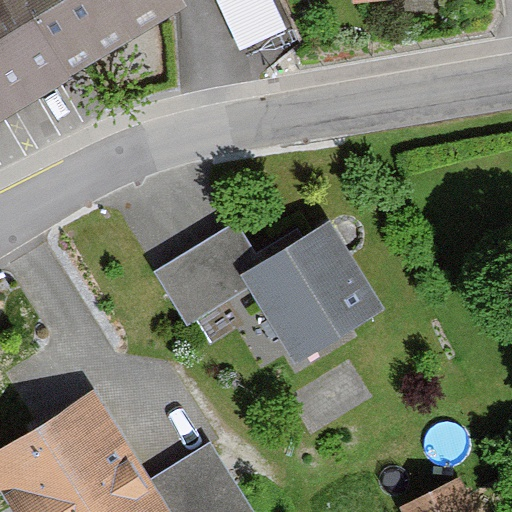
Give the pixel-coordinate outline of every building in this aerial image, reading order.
[(175,0),(0,0),(0,121),(182,10),(175,0)] [(276,0),(219,0),(240,45),(288,23),(276,0)] [(321,224),(253,266),(230,228),(146,279),(179,333),(241,295),(285,366),(375,311),(321,224)] [(139,486),(86,399),(0,452),(0,510),(1,511),(240,511),(200,448),(139,486)] [(466,511),(452,482),(393,509),(394,511),(466,511)]
